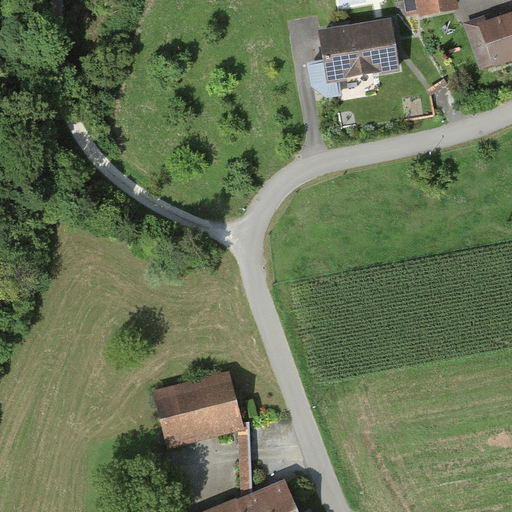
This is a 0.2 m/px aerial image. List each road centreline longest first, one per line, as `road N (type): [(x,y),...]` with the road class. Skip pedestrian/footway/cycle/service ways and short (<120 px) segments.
road 1 (track): [(252,243),(165,207),(96,161),(61,79),(61,0)]
road 2 (residential): [(511,111),(294,177),(264,208),(253,269)]
road 3 (residential): [(351,511),(307,422),(253,269)]
